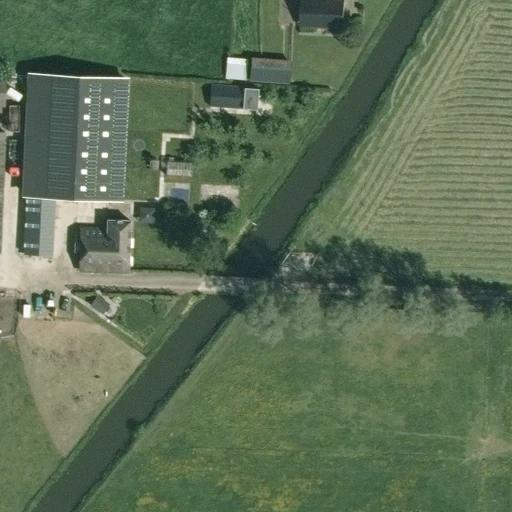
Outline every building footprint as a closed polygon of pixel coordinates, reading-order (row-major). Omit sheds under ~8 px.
[(301,0),(300,27),(343,29),(344,0),(301,0)] [(221,74),(237,74),(238,52),(221,52),(221,74)] [(248,81),(289,84),(291,60),(249,57),(248,81)] [(129,77),(30,72),(24,194),(123,199),(129,77)] [(244,87),(211,84),(209,106),(237,109),(238,105),(243,105),(244,87)] [(162,156),(161,170),(185,171),(186,158),(162,156)] [(143,199),(182,200),(183,177),(144,176),(143,199)] [(21,214),(19,255),(53,255),(54,215),(21,214)] [(127,272),(129,221),(107,220),(106,231),(81,230),(79,270),(127,272)] [(0,285),(0,296),(11,296),(10,285),(0,285)] [(106,305),(96,299),(89,308),(99,315),(106,305)]
